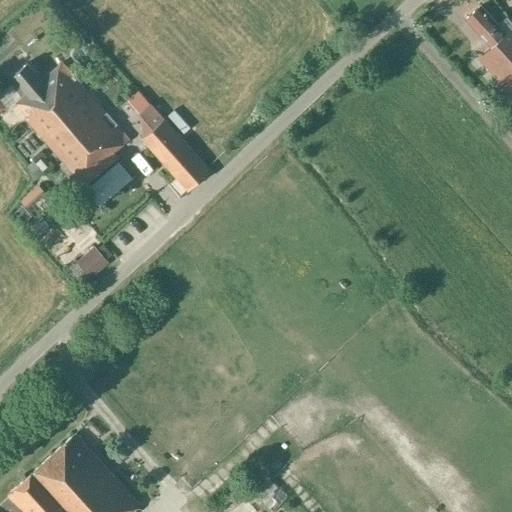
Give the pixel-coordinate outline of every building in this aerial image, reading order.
[(478,58),(507,89),(511,84),(511,26),(505,33),(480,5),(466,18),(490,46),(478,58)] [(113,152),(128,139),(62,62),(42,80),(27,62),(12,75),(27,92),(14,103),(84,186),(118,157),(113,152)] [(188,190),(210,170),(164,119),(142,138),(188,190)] [(42,170),(47,166),(40,159),(36,163),(42,170)] [(138,169),(130,175),(140,188),(149,182),(138,169)] [(19,201),(28,210),(45,193),(36,184),(19,201)] [(113,255),(129,242),(119,229),(103,242),(113,255)] [(107,262),(98,251),(80,265),(90,277),(107,262)] [(135,511),(141,507),(76,436),(8,497),(10,499),(0,508),(0,511),(135,511)] [(228,511),(242,511),(250,504),(241,495),(226,510),(228,511)]
